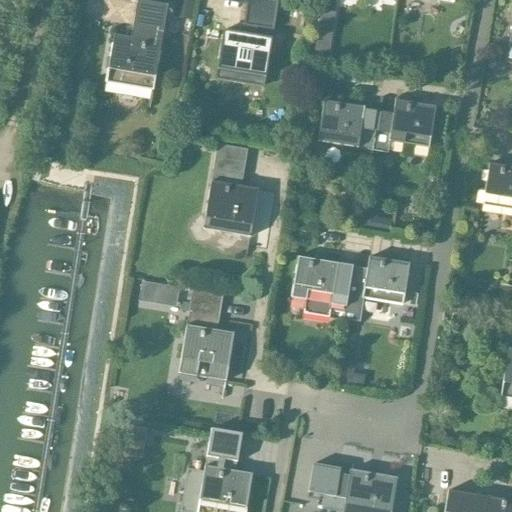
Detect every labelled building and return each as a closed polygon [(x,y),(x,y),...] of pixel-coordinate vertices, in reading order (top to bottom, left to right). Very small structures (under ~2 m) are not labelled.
[(179,0),(176,0),(174,18),(191,21),(194,2),(179,0)] [(272,32),(277,4),(255,0),(247,0),(241,36),(223,33),(215,80),(262,89),(271,41),(269,40),(270,31),(272,32)] [(151,93),(166,7),(136,1),(130,39),(113,36),(104,84),(151,93)] [(344,83),(370,87),(372,79),(346,75),(344,83)] [(378,112),(374,141),(429,150),(435,108),(395,102),(393,114),(378,112)] [(359,139),(374,141),(378,112),(323,104),(317,144),(357,150),(359,139)] [(177,154),(188,156),(190,146),(178,144),(177,154)] [(248,238),(256,191),(240,189),(246,152),(215,147),(201,230),(248,238)] [(511,169),(489,166),(483,207),(511,211),(511,169)] [(365,203),(361,229),(388,234),(391,221),(377,218),(379,205),(365,203)] [(297,231),(306,232),(307,223),(298,221),(297,231)] [(342,322),(343,322),(353,268),(295,259),(289,301),(305,303),(303,316),(329,320),(330,314),(343,316),(342,322)] [(353,268),(343,322),(360,324),(363,301),(402,307),(409,265),(368,259),(366,270),(353,268)] [(156,300),(158,286),(145,284),(143,299),(156,300)] [(511,287),(500,286),(497,304),(511,306),(511,287)] [(224,382),(232,335),(216,332),(222,296),(191,291),(177,374),(224,382)] [(396,341),(406,343),(408,324),(398,323),(396,341)] [(511,400),(511,351),(507,351),(500,398),(511,400)] [(244,511),(251,475),(234,472),(240,436),(210,431),(196,511),(244,511)] [(391,511),(396,480),(351,472),(352,466),(338,464),(337,470),(312,466),(307,495),(322,498),(320,511),(328,511),(391,511)] [(443,511),(511,511),(511,502),(487,499),(487,500),(447,493),(443,511)]
